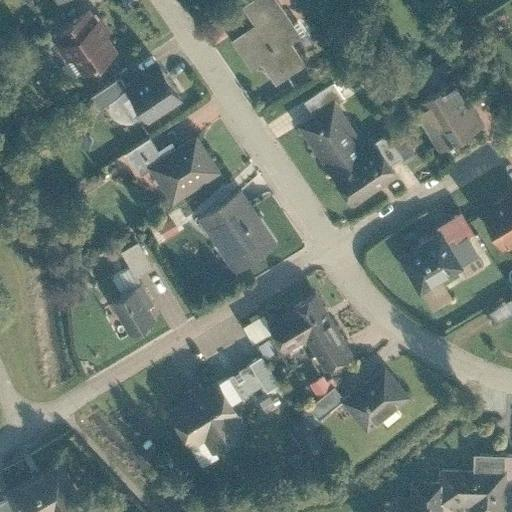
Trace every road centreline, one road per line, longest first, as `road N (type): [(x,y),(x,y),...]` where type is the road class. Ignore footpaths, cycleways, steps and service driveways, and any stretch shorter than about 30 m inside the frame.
road 1 (residential): [(328,247),(27,430)]
road 2 (residential): [(163,0),(328,247)]
road 3 (residential): [(328,247),(403,329),(511,380)]
road 4 (residential): [(503,143),(328,247)]
